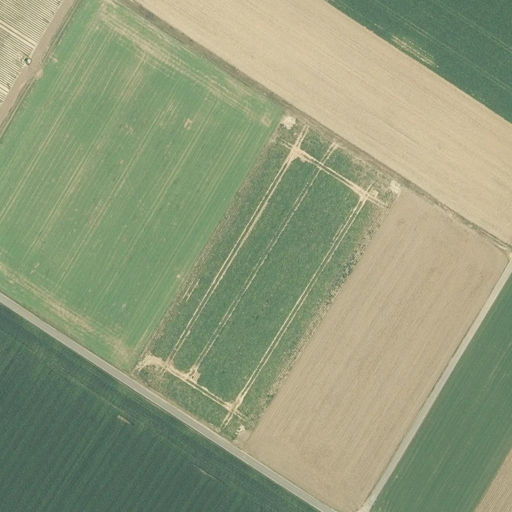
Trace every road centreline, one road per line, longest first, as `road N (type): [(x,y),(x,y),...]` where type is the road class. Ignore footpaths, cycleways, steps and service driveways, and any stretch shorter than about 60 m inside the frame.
road 1 (track): [(511,254),(124,0)]
road 2 (unclassified): [(0,297),(328,511)]
road 3 (track): [(511,264),(364,511)]
road 4 (track): [(79,0),(0,135)]
